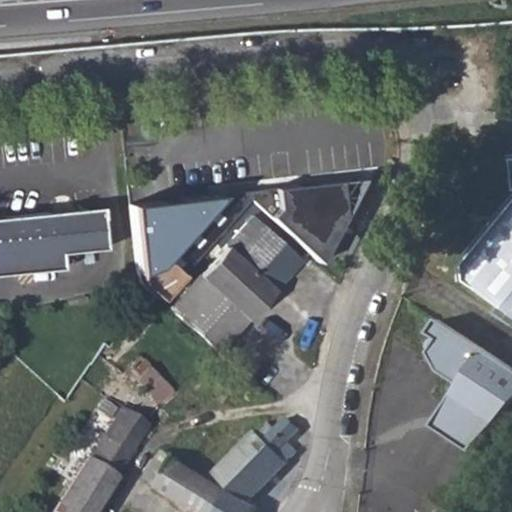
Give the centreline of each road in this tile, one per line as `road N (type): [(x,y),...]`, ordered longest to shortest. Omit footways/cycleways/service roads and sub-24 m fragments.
road 1 (residential): [(409,80),(429,107),(427,176),(359,329),(318,511)]
road 2 (residential): [(409,80),(365,69),(0,109)]
road 3 (motorway): [(0,13),(189,0)]
